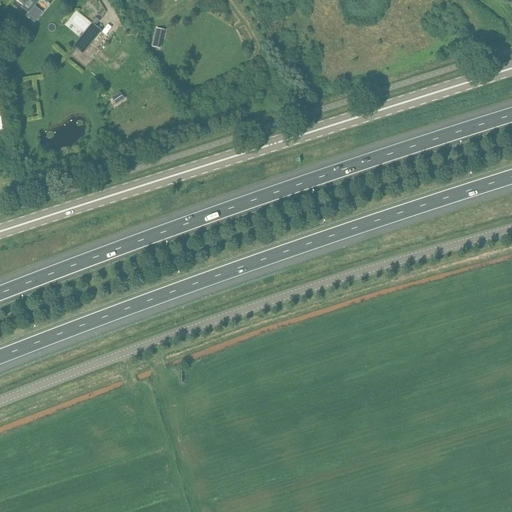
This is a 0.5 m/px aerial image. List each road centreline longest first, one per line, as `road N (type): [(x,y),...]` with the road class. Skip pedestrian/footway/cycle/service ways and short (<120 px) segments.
road 1 (motorway): [(0,356),(511,177)]
road 2 (motorway): [(511,115),(0,292)]
road 3 (unclassified): [(0,401),(272,300),(511,228)]
road 4 (tertiary): [(0,234),(511,69)]
